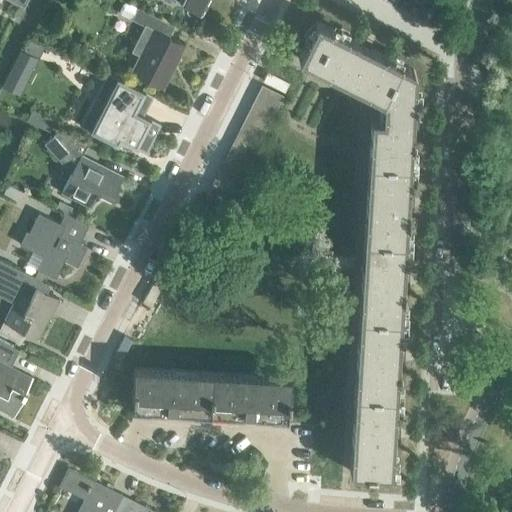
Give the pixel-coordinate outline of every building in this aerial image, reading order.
[(179,0),(178,2),(200,13),(206,0),(179,0)] [(131,72),(163,88),(184,45),(168,37),(173,26),(126,2),(123,4),(120,9),(120,13),(131,19),(143,25),(131,51),(139,55),(131,72)] [(298,58),(381,99),(400,63),(317,21),(298,58)] [(29,40),(24,51),(38,57),(43,47),(29,40)] [(19,94),(38,57),(24,51),(19,48),(1,85),(19,94)] [(412,69),(400,63),(381,99),(383,100),(382,118),(371,117),(368,162),(409,164),(415,73),(414,70),(412,69)] [(153,95),(106,71),(97,89),(107,94),(89,129),(80,124),(79,125),(117,144),(120,139),(125,142),(125,143),(134,148),(135,146),(146,152),(161,123),(143,115),(153,95)] [(265,74),(263,79),(262,81),(284,92),(288,82),(267,72),(265,74)] [(261,84),(255,96),(277,107),(283,95),(261,84)] [(255,96),(250,107),(271,117),(277,107),(255,96)] [(250,107),(244,118),(266,128),(271,117),(250,107)] [(32,109),(26,120),(45,129),(50,118),(32,109)] [(266,128),(244,118),(239,128),(260,139),(266,128)] [(239,128),(233,139),(255,150),(260,139),(239,128)] [(122,177),(81,156),(87,143),(60,129),(44,143),(71,173),(62,191),(90,205),(95,196),(97,197),(99,193),(110,199),(122,177)] [(255,150),(233,139),(228,150),(249,161),(255,150)] [(228,150),(222,161),(244,172),(249,161),(228,150)] [(222,161),(217,172),(238,183),(244,172),(222,161)] [(405,241),(407,197),(409,164),(368,162),(363,238),(405,241)] [(232,195),(238,183),(217,172),(211,184),(232,194),(232,195)] [(205,195),(227,205),(232,194),(211,184),(205,195)] [(6,185),(2,194),(14,200),(14,198),(18,191),(6,185)] [(24,203),(29,194),(19,189),(18,191),(14,198),(24,203)] [(70,210),(72,207),(59,200),(56,207),(73,216),(75,212),(70,210)] [(19,243),(43,255),(37,268),(55,277),(64,260),(77,266),(87,246),(79,242),(88,224),(65,212),(59,223),(38,212),(29,231),(26,230),(19,243)] [(400,318),(405,241),(363,238),(359,315),(400,318)] [(0,295),(12,302),(0,326),(0,332),(17,341),(23,331),(37,338),(47,318),(49,319),(60,299),(44,291),(47,284),(0,259),(0,295)] [(359,315),(354,392),(395,395),(400,318),(359,315)] [(0,405),(14,412),(32,376),(31,376),(30,379),(9,368),(19,350),(0,340),(0,405)] [(176,411),(209,413),(212,371),(134,367),(133,387),(132,387),(131,396),(132,396),(131,410),(133,410),(133,408),(165,410),(165,416),(176,417),(176,411)] [(290,376),(212,371),(209,413),(242,415),(242,421),(253,422),(253,415),(286,417),(286,419),(287,419),(288,405),(289,405),(289,396),(288,396),(290,376)] [(391,473),(395,395),(354,392),(349,471),(365,472),(365,473),(374,473),(374,472),(391,473)] [(112,511),(121,494),(68,467),(59,485),(85,498),(77,511),(112,511)] [(156,511),(121,494),(112,511),(156,511)]
